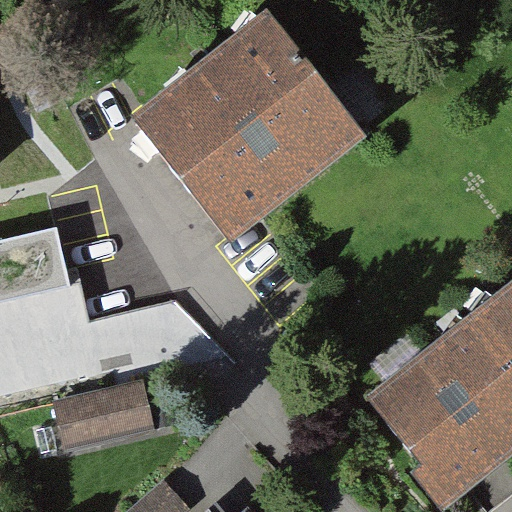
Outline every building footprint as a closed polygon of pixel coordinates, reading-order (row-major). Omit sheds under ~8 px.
[(226,23),(95,130),(197,254),(328,147),(226,23)] [(47,231),(0,243),(0,309),(63,294),(47,231)] [(511,270),(335,407),(416,511),(430,511),(511,448),(511,270)] [(137,382),(43,407),(57,460),(151,436),(137,382)] [(186,511),(163,484),(129,511),(186,511)] [(251,511),(237,496),(219,511),(251,511)]
